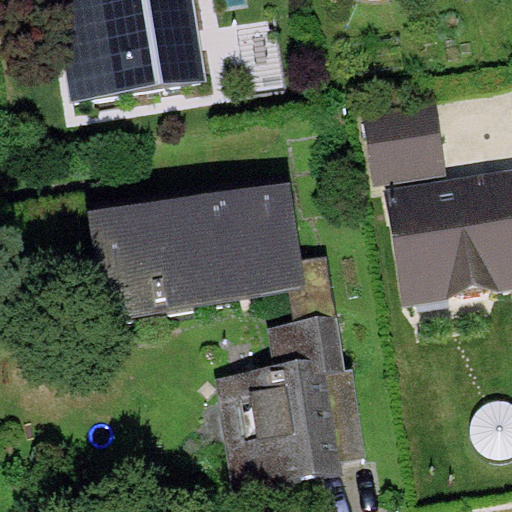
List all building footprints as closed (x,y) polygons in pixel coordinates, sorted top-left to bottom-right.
[(204,82),(190,0),(70,0),(55,2),(72,104),(204,82)] [(385,192),(447,183),(436,103),(363,112),(374,193),(385,192)] [(511,173),(447,183),(385,192),(402,308),(511,291),(511,173)] [(290,189),(88,220),(103,322),(290,293),(306,290),(302,263),(290,189)] [(326,259),(302,263),(306,290),(290,293),(296,327),(337,320),(326,259)] [(296,327),(268,331),(275,369),(216,379),(235,494),(344,476),(342,461),(366,457),(352,372),(345,373),(337,320),(296,327)]
